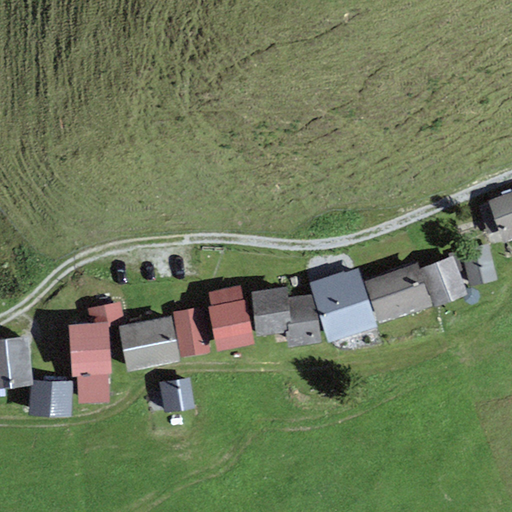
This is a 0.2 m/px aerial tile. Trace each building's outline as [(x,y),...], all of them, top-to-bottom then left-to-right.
[(511,193),(487,202),(502,244),(511,240),(511,193)] [(489,245),(461,252),(470,289),(498,282),(489,245)] [(452,257),(419,270),(434,307),(434,309),(467,296),(452,257)] [(417,264),(364,283),(378,325),(434,307),(419,270),(417,264)] [(345,272),(308,283),(312,296),(327,345),(377,330),(358,270),(345,274),(345,272)] [(212,307),(207,308),(216,353),(254,346),(245,300),(243,301),(240,287),(209,293),(212,307)] [(287,288),(251,293),(256,337),(286,333),(288,349),(321,344),(312,296),(289,299),(287,288)] [(125,324),(120,302),(86,309),(90,325),(108,324),(109,327),(125,324)] [(203,308),(173,313),(181,358),(210,353),(203,308)] [(171,317),(118,328),(127,373),(180,363),(171,317)] [(90,325),(68,326),(71,378),(77,378),(79,405),(109,403),(107,375),(111,375),(109,327),(108,324),(90,325)] [(29,338),(0,340),(0,389),(31,387),(33,387),(33,382),(29,338)] [(190,378),(159,383),(164,414),(195,409),(190,378)] [(33,382),(33,387),(31,387),(29,416),(71,418),(73,382),(33,382)]
